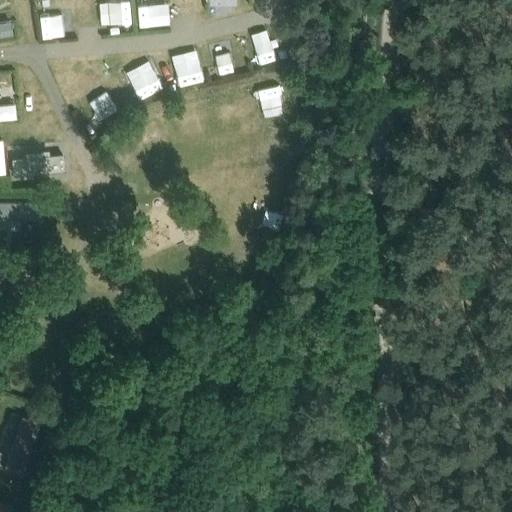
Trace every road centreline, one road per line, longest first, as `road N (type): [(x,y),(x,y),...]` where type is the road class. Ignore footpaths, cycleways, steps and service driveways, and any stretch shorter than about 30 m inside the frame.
road 1 (track): [(380,511),(380,181),(395,0)]
road 2 (track): [(511,134),(478,157),(426,260),(423,301)]
